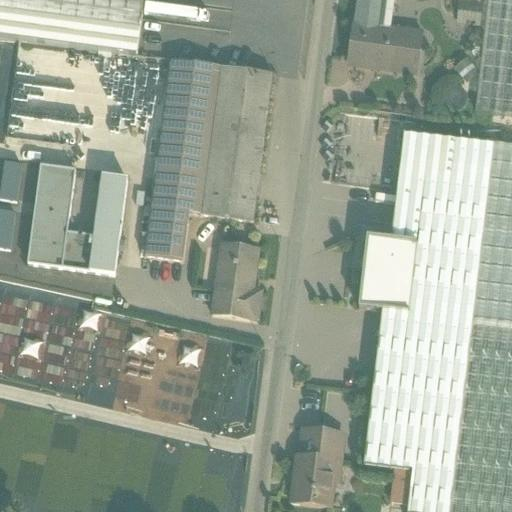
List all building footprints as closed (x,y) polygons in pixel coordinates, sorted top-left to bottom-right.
[(47,0),(41,48),(136,60),(144,0),(47,0)] [(357,0),(354,28),(390,33),(394,0),(357,0)] [(511,0),(488,0),(475,115),(511,119),(511,0)] [(481,11),(463,9),(461,24),(479,26),(481,11)] [(354,28),(353,28),(348,65),(377,69),(377,73),(417,79),(423,37),(390,33),(354,28)] [(169,69),(0,46),(0,252),(143,271),(169,69)] [(146,261),(182,266),(183,259),(188,225),(189,218),(253,226),(272,78),(172,65),(146,261)] [(511,151),(453,144),(445,209),(424,385),(423,385),(421,402),(511,413),(511,151)] [(445,209),(392,202),(375,347),(374,347),(370,378),(423,385),(424,385),(445,209)] [(204,228),(188,225),(183,259),(200,261),(204,228)] [(258,253),(222,249),(212,320),(248,324),(249,323),(257,325),(261,296),(253,295),(258,253)] [(423,385),(370,378),(368,401),(368,400),(369,396),(421,402),(423,385)] [(421,402),(369,396),(368,400),(359,475),(394,480),(411,482),(421,402)] [(511,511),(511,413),(421,402),(411,482),(408,510),(407,511),(511,511)] [(343,438),(303,433),(300,461),(341,466),(342,465),(340,465),(343,438)] [(300,461),(296,460),(291,508),(326,511),(327,511),(331,486),(339,487),(341,466),(300,461)] [(391,507),(408,510),(411,482),(394,480),(391,507)]
